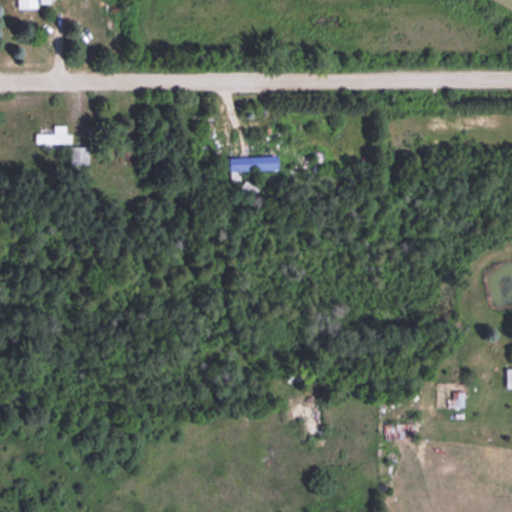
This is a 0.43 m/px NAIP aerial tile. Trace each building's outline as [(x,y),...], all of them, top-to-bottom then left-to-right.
[(31,143),(68,143),(68,132),(63,132),(63,124),(48,124),(48,132),(31,132),(31,143)] [(85,164),(85,145),(66,145),(66,164),(85,164)] [(273,157),(224,157),(224,167),(273,167),(273,157)] [(511,366),(501,366),(502,388),(511,387),(511,366)] [(410,437),(410,421),(383,421),(383,437),(410,437)]
